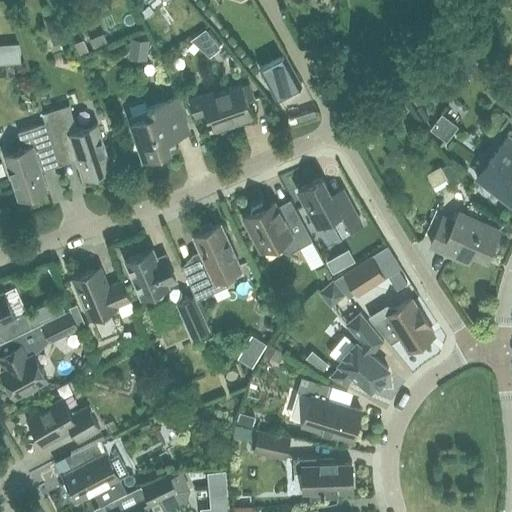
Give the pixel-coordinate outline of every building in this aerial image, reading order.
[(458,8),(460,26),(473,24),(471,7),(458,8)] [(58,17),(46,21),(53,44),(66,40),(58,17)] [(204,53),(219,41),(205,23),(190,35),(204,53)] [(319,61),(328,55),(318,38),(309,43),(319,61)] [(88,50),(83,39),(72,44),(78,55),(88,50)] [(133,40),(131,56),(147,58),(149,42),(133,40)] [(218,51),(226,61),(234,55),(225,45),(218,51)] [(20,61),(19,46),(6,47),(7,62),(20,61)] [(285,53),(260,67),(276,97),(302,83),(285,53)] [(332,85),(338,82),(333,71),(327,74),(332,85)] [(201,93),(188,98),(195,116),(206,112),(213,131),(253,117),(242,84),(223,90),(215,93),(216,96),(203,101),(201,93)] [(390,107),(403,99),(398,91),(385,99),(390,107)] [(150,114),(132,121),(136,133),(134,146),(141,148),(144,155),(169,147),(166,138),(188,130),(177,97),(147,108),(150,114)] [(397,106),(402,115),(409,111),(404,102),(397,106)] [(445,130),(460,115),(446,102),(431,117),(445,130)] [(42,112),(45,121),(57,158),(75,152),(83,177),(112,167),(105,148),(97,123),(77,129),(69,103),(42,112)] [(57,158),(45,121),(18,130),(23,147),(4,153),(18,198),(47,188),(39,163),(57,158)] [(358,128),(365,142),(377,135),(369,122),(358,128)] [(511,137),(511,138),(507,134),(475,176),(511,204),(511,137)] [(452,186),(460,181),(448,162),(440,167),(452,186)] [(343,188),(331,194),(322,176),(298,189),(317,224),(331,217),(340,234),(362,223),(343,188)] [(250,209),(252,212),(243,217),(261,250),(277,242),(281,249),(289,252),(312,239),(294,204),(281,211),(274,200),(266,204),(263,199),(251,205),(250,209)] [(500,230),(459,211),(454,221),(443,216),(431,242),(459,255),(463,246),(487,257),(500,230)] [(182,264),(181,264),(196,298),(228,284),(224,275),(241,267),(221,222),(213,225),(211,222),(199,227),(201,231),(193,234),(204,257),(183,266),(182,264)] [(388,243),(373,249),(384,273),(398,266),(388,243)] [(163,287),(168,285),(177,281),(173,272),(165,254),(156,257),(152,248),(125,259),(141,296),(146,294),(148,298),(153,299),(162,296),(165,290),(163,287)] [(355,291),(356,293),(385,275),(372,255),(338,277),(348,295),(355,291)] [(335,257),(328,260),(333,271),(339,268),(340,267),(335,257)] [(100,264),(89,269),(71,276),(90,319),(119,307),(118,305),(131,299),(122,279),(109,284),(100,264)] [(401,272),(391,278),(397,288),(407,282),(401,272)] [(333,278),(330,280),(319,289),(331,303),(345,291),(333,278)] [(0,292),(0,325),(3,324),(9,337),(31,326),(25,312),(16,317),(3,291),(0,292)] [(192,336),(209,328),(194,295),(177,303),(192,336)] [(410,299),(397,307),(394,302),(371,317),(391,342),(399,337),(408,351),(427,339),(423,333),(429,328),(428,326),(428,325),(417,307),(416,308),(410,299)] [(76,302),(70,305),(71,307),(74,315),(80,312),(76,302)] [(45,319),(42,321),(49,335),(49,337),(78,323),(74,315),(71,307),(55,315),(45,319)] [(340,364),(331,374),(346,382),(353,374),(370,389),(388,367),(370,352),(382,337),(361,311),(347,322),(360,338),(361,339),(358,342),(356,341),(338,362),(340,364)] [(9,337),(0,340),(0,355),(7,367),(1,370),(15,395),(47,378),(33,353),(33,352),(34,349),(35,346),(36,344),(38,342),(40,340),(42,338),(49,335),(42,321),(31,326),(9,337)] [(286,351),(269,341),(263,352),(279,361),(286,351)] [(247,345),(240,355),(253,364),(260,353),(247,345)] [(320,355),(314,363),(321,370),(328,362),(320,355)] [(313,379),(302,376),(297,390),(310,394),(302,423),(333,432),(352,438),(361,408),(328,398),(332,385),(313,379)] [(160,408),(172,403),(164,386),(156,389),(155,396),(160,408)] [(63,398),(29,418),(24,410),(23,410),(42,444),(71,428),(78,440),(95,430),(100,428),(87,406),(75,412),(70,411),(63,398)] [(190,409),(174,404),(169,417),(185,422),(190,409)] [(255,416),(239,411),(236,421),(251,426),(255,416)] [(285,456),(290,437),(258,430),(254,449),(285,456)] [(77,465),(63,473),(69,484),(66,485),(75,501),(92,492),(94,491),(100,503),(126,489),(120,478),(99,437),(88,443),(71,452),(77,465)] [(301,456),(293,456),(294,471),(294,490),(303,490),(303,491),(310,491),(311,496),(322,496),(322,492),(338,492),(338,489),(353,488),(352,461),(337,461),(337,458),(321,459),(321,456),(301,456)] [(211,505),(201,506),(201,511),(229,511),(225,469),(208,471),(211,505)] [(116,511),(146,511),(144,506),(159,499),(164,511),(186,501),(190,489),(182,471),(170,476),(168,472),(112,499),(118,511),(116,511)] [(250,511),(250,501),(231,502),(230,511),(250,511)]
